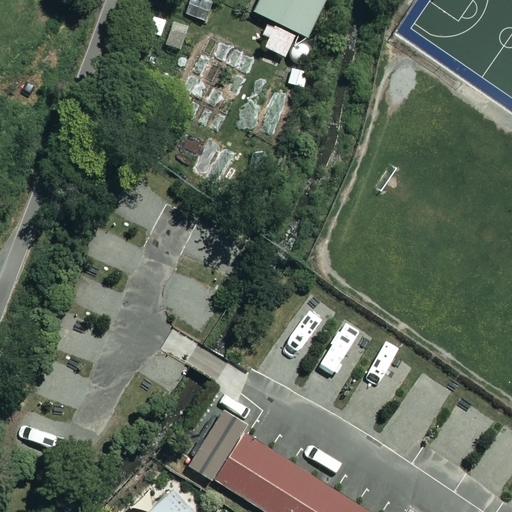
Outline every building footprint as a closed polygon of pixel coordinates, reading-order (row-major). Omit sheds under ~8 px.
[(207,0),(177,0),(174,7),(199,19),(207,0)] [(325,0),(257,0),(252,11),(307,37),(325,0)] [(168,18),(149,11),(141,36),(160,42),(168,18)] [(191,26),(172,19),(163,46),(183,52),(191,26)] [(303,70),(309,49),(295,45),(283,84),(303,90),(309,72),(303,70)] [(219,488),(257,511),(354,511),(247,444),(219,488)] [(188,511),(167,488),(152,501),(147,495),(137,504),(144,511),(142,511),(188,511)]
